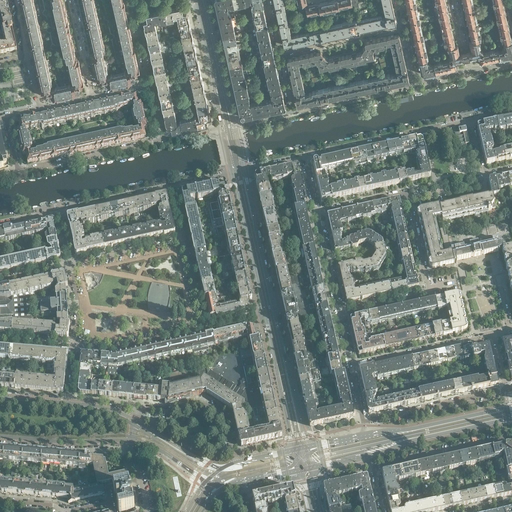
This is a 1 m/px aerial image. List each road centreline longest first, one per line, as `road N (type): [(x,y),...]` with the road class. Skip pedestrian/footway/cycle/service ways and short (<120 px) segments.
road 1 (residential): [(304,157),(470,121)]
road 2 (residential): [(162,140),(17,172)]
road 3 (residential): [(507,389),(363,419)]
road 4 (residential): [(350,364),(494,334)]
road 5 (residential): [(238,461),(223,414),(205,403),(146,409),(135,421)]
road 6 (tertiary): [(274,312),(244,170)]
road 7 (tertiary): [(231,173),(264,314)]
road 8 (tertiary): [(264,314),(294,450)]
road 9 (unclassified): [(376,469),(511,436)]
road 10 (tertiary): [(306,447),(274,312)]
road 11 (residential): [(76,346),(124,347),(205,327)]
road 12 (tertiary): [(0,437),(131,441)]
road 13 (tertiary): [(195,0),(222,127)]
road 14 (tertiary): [(233,124),(204,0)]
road 15 (residential): [(278,54),(402,26)]
road 16 (residential): [(416,82),(293,111)]
